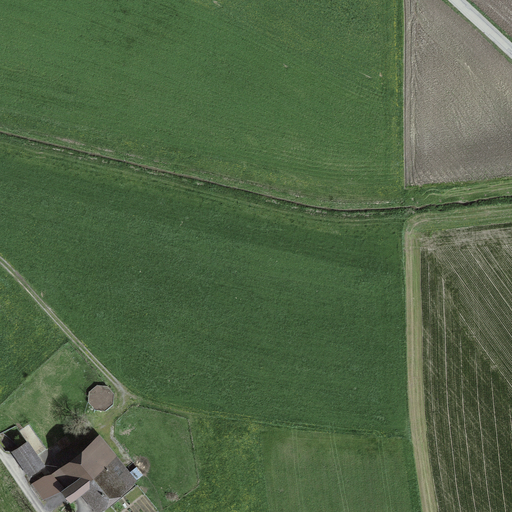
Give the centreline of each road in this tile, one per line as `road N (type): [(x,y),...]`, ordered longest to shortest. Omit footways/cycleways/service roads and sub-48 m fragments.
road 1 (track): [(0,263),(124,397),(104,428),(129,463)]
road 2 (track): [(85,511),(53,461),(104,428)]
